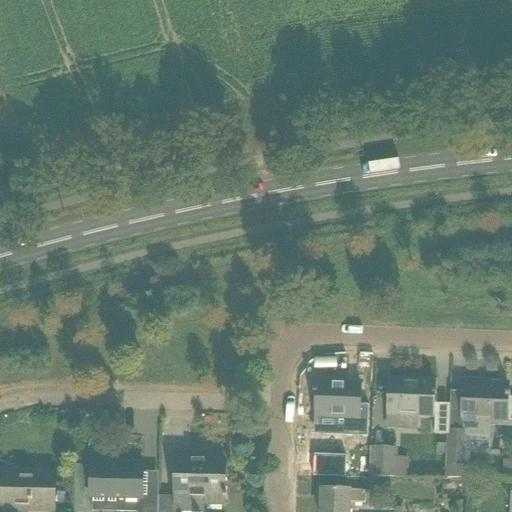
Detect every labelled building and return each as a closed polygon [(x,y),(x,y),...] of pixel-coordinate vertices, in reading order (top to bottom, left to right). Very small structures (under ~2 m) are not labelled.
[(388,415),(386,416),(387,429),(397,430),(398,415),(418,416),(432,417),(433,395),(436,396),(436,393),(433,392),(434,382),(410,381),(410,385),(396,385),(396,381),(390,380),(389,400),(388,415)] [(337,429),(357,430),(357,419),(359,419),(360,383),(354,383),(354,386),(344,386),(344,383),(316,382),(316,390),(312,390),(312,393),(316,393),(315,417),(337,418),(337,429)] [(446,466),(445,479),(471,480),(472,465),(463,465),(465,434),(477,434),(477,420),(490,421),(505,421),(506,409),(507,398),(510,398),(510,394),(507,394),(508,385),(485,383),(485,385),(476,385),(476,384),(463,383),(463,392),(450,392),(449,414),(449,432),(447,432),(446,466)] [(371,477),(408,478),(409,458),(394,457),(394,450),(372,449),(371,477)] [(345,451),(334,451),(314,451),(313,477),(344,478),(345,451)] [(174,495),(180,495),(179,511),(203,511),(203,505),(224,505),(225,461),(207,461),(208,453),(175,452),(174,495)] [(511,460),(503,460),(502,479),(511,479),(511,460)] [(126,507),(141,507),(142,483),(143,464),(127,463),(127,469),(111,468),(111,467),(91,466),(90,486),(90,497),(126,498),(126,507)] [(71,466),(70,498),(84,498),(85,467),(71,466)] [(53,477),(25,477),(25,473),(0,472),(0,508),(54,510),(55,474),(54,473),(53,477)] [(321,511),(347,511),(348,502),(364,502),(364,491),(322,490),(321,511)]
